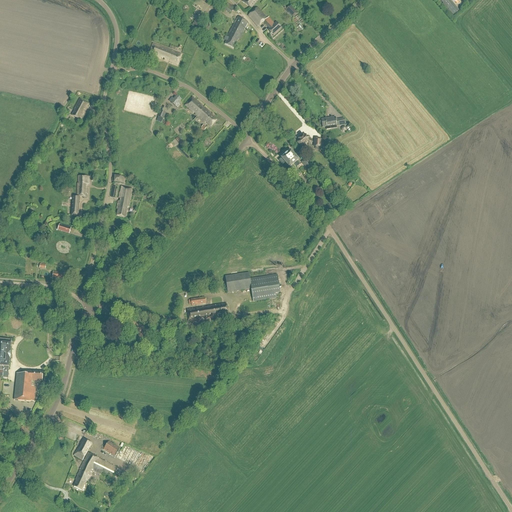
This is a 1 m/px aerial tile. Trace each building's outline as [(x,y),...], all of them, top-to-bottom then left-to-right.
[(251,9),(258,0),(244,0),(243,2),(251,9)] [(445,0),(442,3),(454,16),(459,11),(449,0),(445,0)] [(445,18),(448,15),(437,2),(434,4),(445,18)] [(224,9),(231,14),(233,10),(227,5),(224,9)] [(286,11),(289,14),(290,13),(294,18),(298,13),(291,6),(289,8),(286,11)] [(145,9),(141,7),(130,30),(138,34),(140,31),(145,33),(151,21),(141,17),(145,9)] [(248,16),(258,28),(264,23),(269,29),(268,30),(273,37),(282,29),(275,22),(274,23),(269,18),(268,18),(266,16),(265,17),(258,8),(248,16)] [(238,18),(227,37),(227,38),(225,37),(224,41),(227,42),(225,45),(234,49),(238,40),(239,40),(248,24),(247,24),(248,23),(238,18)] [(149,55),(161,60),(162,58),(165,59),(164,61),(177,66),(181,56),(153,44),(149,55)] [(132,51),(129,57),(141,62),(144,54),(138,52),(133,50),(132,51)] [(177,97),(171,104),(175,107),(181,100),(177,97)] [(188,110),(197,118),(202,112),(201,111),(203,109),(202,108),(203,108),(197,102),(197,103),(192,99),(185,106),(189,110),(188,110)] [(79,121),(85,112),(83,111),(85,109),(86,110),(89,105),(80,100),(74,111),(74,112),(72,117),(79,121)] [(202,112),(197,118),(205,124),(206,123),(211,128),(217,121),(210,115),(211,114),(206,110),(205,110),(203,109),(201,111),(202,112)] [(160,111),(158,117),(164,120),(166,114),(160,111)] [(321,120),(321,123),(322,129),(326,128),(330,127),(331,127),(336,126),(336,127),(341,127),(340,126),(339,120),(335,120),(335,117),(321,120)] [(296,142),(302,150),(308,145),(309,146),(312,144),(307,138),(306,139),(303,135),(296,142)] [(314,138),(314,147),(322,148),(322,141),(319,140),(319,139),(314,138)] [(297,168),(300,165),(297,162),(298,161),(290,152),(279,162),(282,165),(285,163),(289,169),(294,164),(297,168)] [(327,157),(336,166),(339,163),(331,154),(327,157)] [(302,163),(308,171),(312,167),(306,160),(302,163)] [(89,185),(89,178),(79,177),(78,184),(77,184),(77,197),(72,197),(71,217),(79,217),(80,197),(84,197),(84,199),(87,199),(88,185),(89,185)] [(116,210),(117,210),(118,210),(118,211),(116,217),(117,217),(125,219),(127,212),(127,213),(131,195),(130,195),(132,190),(122,188),(121,188),(119,198),(119,199),(120,199),(119,202),(118,202),(116,210)] [(59,226),(58,231),(69,235),(71,229),(59,226)] [(64,280),(65,274),(54,272),(53,280),(56,281),(56,279),(64,280)] [(228,293),(250,289),(253,302),(276,298),(275,293),(279,293),(276,275),(249,280),(248,273),(225,277),(226,285),(227,289),(228,293)] [(189,301),(189,304),(192,304),(192,306),(206,304),(205,297),(191,299),(191,300),(189,301)] [(216,317),(215,316),(227,314),(226,304),(187,310),(188,321),(201,320),(201,318),(204,317),(204,319),(216,317)] [(8,379),(12,340),(0,339),(0,377),(3,378),(8,379)] [(42,381),(43,373),(24,372),(23,375),(16,374),(14,401),(34,402),(35,389),(34,387),(31,387),(32,381),(42,381)] [(74,456),(83,461),(92,444),(83,440),(74,456)] [(104,450),(114,456),(119,449),(109,442),(104,450)] [(107,459),(109,455),(96,449),(94,454),(107,459)] [(112,480),(118,469),(99,459),(88,453),(79,471),(80,472),(72,487),(82,492),(87,480),(88,481),(90,477),(94,471),(112,480)] [(129,476),(124,474),(119,485),(124,487),(129,476)]
